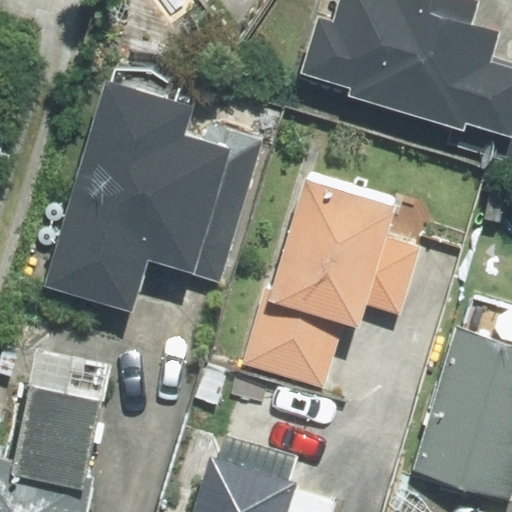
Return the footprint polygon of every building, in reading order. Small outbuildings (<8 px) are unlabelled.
[(324,15),(307,66),(356,82),(352,95),(511,146),(511,65),(493,60),(504,27),(472,17),(477,0),(347,0),(341,20),(324,15)] [(194,96),(109,71),(48,281),(136,308),(152,254),(225,276),(262,150),(184,128),(194,96)] [(401,199),(300,171),(246,363),(325,385),(342,324),(357,328),(364,301),(406,313),(425,247),(390,238),(401,199)] [(20,459),(0,455),(0,511),(85,511),(113,359),(40,346),(45,315),(13,310),(2,369),(35,375),(20,459)] [(424,455),(443,461),(438,478),(497,495),(502,477),(511,479),(511,341),(460,327),(424,455)] [(285,511),(295,479),(213,456),(197,511),(285,511)]
